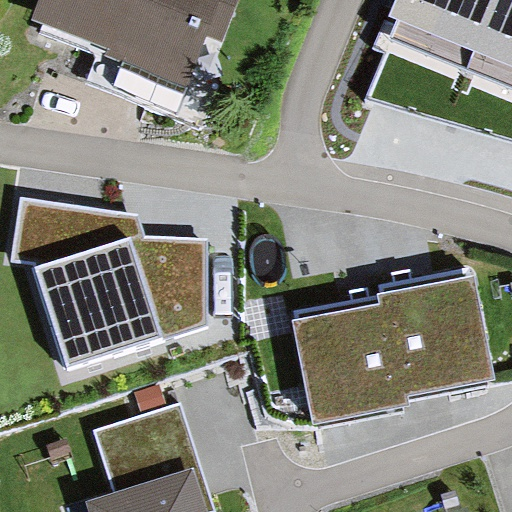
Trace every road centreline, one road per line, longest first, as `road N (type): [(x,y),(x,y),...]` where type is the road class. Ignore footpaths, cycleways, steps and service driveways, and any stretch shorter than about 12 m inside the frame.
road 1 (residential): [(0,150),(300,188)]
road 2 (residential): [(511,425),(280,505),(281,511)]
road 3 (residential): [(300,188),(511,234)]
road 4 (residential): [(300,188),(306,101),(343,0)]
